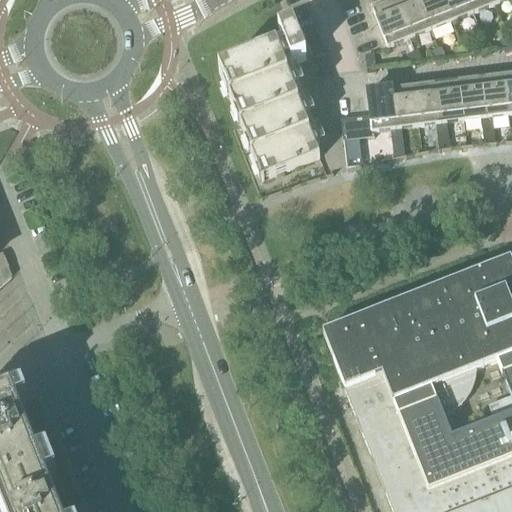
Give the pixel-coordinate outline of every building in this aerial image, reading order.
[(409,41),(393,0),(392,0),(394,3),(385,7),(384,4),(372,9),(372,7),(371,8),(373,12),(371,13),(371,14),(373,13),(387,50),(409,41)] [(393,0),(409,41),(431,33),(417,0),(393,0)] [(417,0),(431,33),(452,24),(442,0),(417,0)] [(442,0),(452,24),(473,16),(466,0),(442,0)] [(466,0),(473,16),(494,7),(491,0),(466,0)] [(307,63),(296,34),(281,40),(284,48),(292,69),(307,63)] [(506,55),(511,52),(511,42),(510,38),(500,42),(506,55)] [(483,60),(493,56),(488,43),(477,47),(483,60)] [(460,64),(470,60),(465,47),(454,50),(460,64)] [(291,69),(292,69),(284,48),(219,74),(262,183),(320,160),(315,149),(321,146),(291,69)] [(436,67),(446,63),(441,50),(431,54),(436,67)] [(413,70),(423,66),(418,52),(408,56),(413,70)] [(368,76),(375,75),(373,55),(365,58),(368,76)] [(481,80),(490,147),(495,146),(492,120),(509,118),(504,78),(481,80)] [(484,147),(490,147),(481,80),(459,83),(464,124),(481,121),(484,147)] [(436,86),(444,152),(449,151),(446,126),(464,124),(459,83),(436,86)] [(436,86),(413,89),(418,129),(436,127),(439,153),(444,152),(436,86)] [(413,89),(391,92),(399,160),(404,159),(401,131),(418,129),(413,89)] [(399,160),(391,92),(367,94),(372,135),(390,133),(394,162),(399,160)] [(0,290),(5,286),(1,276),(9,271),(3,256),(0,257),(0,290)] [(511,511),(511,267),(510,263),(323,337),(370,457),(391,511),(511,511)] [(12,279),(9,271),(1,276),(5,286),(12,279)] [(312,348),(319,366),(330,361),(323,343),(312,348)] [(57,511),(12,398),(0,402),(0,509),(1,511),(57,511)]
